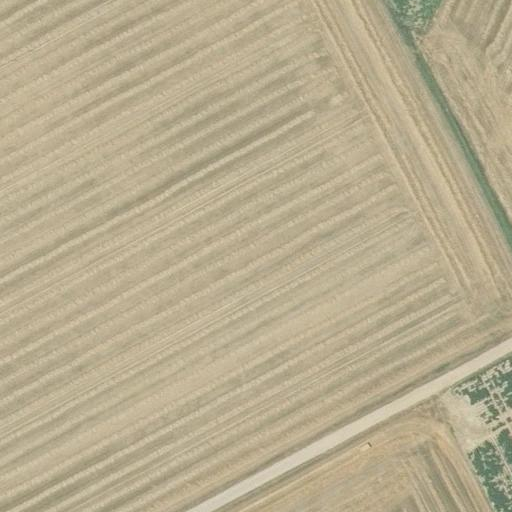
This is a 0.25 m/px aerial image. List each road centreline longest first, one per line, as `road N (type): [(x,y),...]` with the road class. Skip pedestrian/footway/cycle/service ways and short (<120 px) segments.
road 1 (track): [(511,339),(197,511)]
road 2 (track): [(372,0),(511,251)]
